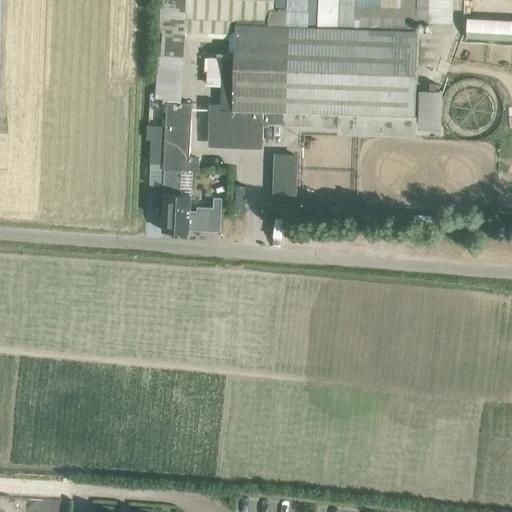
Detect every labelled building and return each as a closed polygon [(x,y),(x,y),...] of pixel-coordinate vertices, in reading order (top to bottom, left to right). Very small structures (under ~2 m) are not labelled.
[(172,32),(174,0),(161,0),(160,31),(163,32),(162,57),(159,57),(156,97),(171,98),(176,32),(172,32)] [(274,0),(184,0),(183,31),(232,34),(232,21),(273,23),(274,0)] [(288,12),(288,0),(275,0),(275,12),(288,12)] [(335,27),(336,0),(306,0),(305,26),(335,27)] [(417,0),(417,22),(428,23),(451,24),(451,0),(417,0)] [(416,31),(416,19),(348,16),(347,28),(416,31)] [(511,18),(467,17),(466,38),(511,39),(511,18)] [(418,31),(339,28),(235,25),(232,110),(415,116),(418,31)] [(417,66),(431,66),(432,33),(418,32),(417,66)] [(442,93),(427,92),(426,129),(441,130),(441,109),(442,99),(442,93)] [(165,140),(164,164),(164,169),(177,170),(199,171),(199,159),(189,158),(192,104),(167,103),(165,140)] [(209,124),(209,137),(263,139),(263,126),(261,126),(261,111),(221,110),(221,125),(209,124)] [(338,114),(338,126),(415,128),(415,116),(338,114)] [(148,125),(147,139),(152,139),(165,140),(165,125),(148,125)] [(165,140),(152,139),(151,164),(164,164),(165,140)] [(283,200),(296,200),(297,156),(284,156),(283,200)] [(188,233),(188,231),(200,232),(201,212),(189,212),(190,195),(176,194),(177,170),(164,169),(163,194),(165,195),(163,231),(188,233)]
